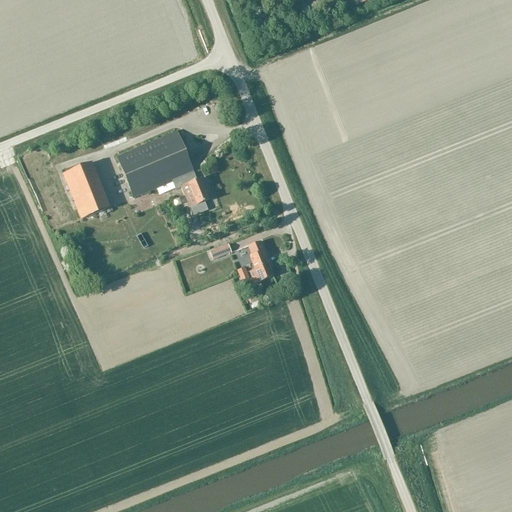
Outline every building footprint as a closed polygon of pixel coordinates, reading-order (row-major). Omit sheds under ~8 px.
[(271,8),(254,10),(256,26),(273,24),(271,8)] [(217,112),(209,115),(211,122),(219,119),(217,112)] [(197,180),(195,174),(177,132),(116,157),(134,200),(173,183),(177,191),(182,189),(189,205),(191,206),(196,216),(209,211),(205,203),(210,201),(202,178),(197,180)] [(63,175),(81,220),(106,210),(89,165),(63,175)] [(179,199),(173,201),(175,207),(181,205),(179,199)] [(150,241),(162,240),(161,233),(149,235),(150,241)] [(250,257),(255,270),(269,264),(264,252),(265,252),(261,242),(248,247),(252,256),(250,257)] [(209,253),(212,260),(231,253),(228,246),(209,253)] [(269,264),(255,270),(258,276),(252,279),(254,285),(274,277),(269,264)] [(239,276),(247,273),(245,268),(237,271),(239,276)] [(249,278),(247,273),(239,276),(241,281),(249,278)] [(249,298),(251,305),(252,305),(254,311),(259,309),(257,302),(263,300),(261,293),(249,298)]
